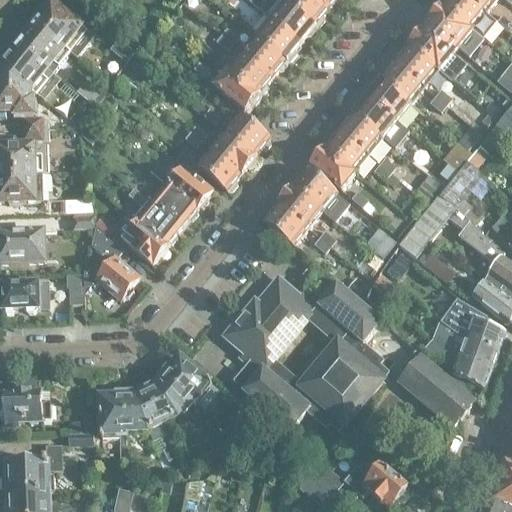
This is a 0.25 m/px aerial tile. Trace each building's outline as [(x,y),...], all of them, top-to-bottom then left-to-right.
[(253,0),(250,5),(261,14),(267,8),(257,0),(253,0)] [(315,0),(292,0),(288,6),(316,29),(330,12),(315,0)] [(315,0),(330,12),(340,0),(315,0)] [(468,0),(450,0),(444,8),(474,33),(488,16),(468,0)] [(468,0),(488,16),(501,0),(468,0)] [(261,14),(250,5),(244,12),(256,21),(261,14)] [(288,6),(274,23),(302,46),(316,29),(288,6)] [(53,7),(36,28),(71,56),(82,43),(77,38),(83,30),(74,24),(75,22),(63,13),(61,14),(53,7)] [(474,33),(444,8),(429,25),(461,51),(475,34),(474,33)] [(511,26),(503,19),(497,26),(509,35),(511,30),(511,26)] [(274,23),(260,40),(289,63),(302,46),(274,23)] [(36,28),(19,48),(49,72),(55,65),(60,69),(71,56),(36,28)] [(239,42),(228,32),(222,39),(233,48),(239,42)] [(424,32),(410,49),(440,74),(440,73),(442,74),(456,57),(424,32)] [(233,48),(222,39),(216,45),(227,55),(233,48)] [(260,40),(246,57),(275,80),(289,63),(260,40)] [(135,56),(119,43),(111,53),(127,67),(135,56)] [(19,48),(2,69),(37,97),(48,84),(43,79),(49,72),(19,48)] [(410,49),(396,66),(426,91),(440,74),(410,49)] [(233,73),(261,97),(275,80),(246,57),(233,73)] [(130,70),(147,83),(154,74),(137,61),(130,70)] [(200,66),(194,73),(206,82),(211,75),(200,66)] [(396,66),(382,84),(412,108),(420,98),(431,107),(430,108),(442,117),(442,116),(450,122),(455,116),(448,109),(437,99),(426,91),(396,66)] [(0,116),(14,116),(15,119),(33,119),(33,102),(31,102),(31,93),(2,69),(0,71),(0,116)] [(261,97),(233,73),(231,72),(216,90),(247,115),(261,97)] [(382,84),(368,101),(398,125),(412,108),(382,84)] [(84,87),(78,95),(93,107),(99,99),(84,87)] [(441,94),(437,99),(448,109),(453,103),(441,94)] [(93,107),(78,95),(70,105),(85,117),(93,107)] [(368,101),(354,118),(384,142),(398,125),(368,101)] [(511,111),(495,131),(509,143),(511,139),(511,111)] [(221,122),(210,113),(204,119),(216,129),(221,122)] [(340,135),(370,159),(380,167),(394,150),(384,142),(354,118),(340,135)] [(243,119),(228,136),(258,161),(273,143),(243,119)] [(44,122),(25,123),(25,133),(50,132),(49,124),(44,122)] [(103,134),(89,123),(81,132),(82,140),(92,147),(103,134)] [(414,128),(408,135),(419,144),(425,137),(414,128)] [(197,152),(208,139),(197,129),(185,143),(197,152)] [(482,139),(472,130),(459,146),(469,154),(482,139)] [(25,133),(23,133),(23,144),(50,143),(50,132),(25,133)] [(480,150),(480,151),(490,160),(490,159),(491,160),(505,143),(493,133),(480,149),(480,150)] [(340,135),(326,152),(356,176),(370,159),(340,135)] [(419,144),(408,135),(403,141),(414,150),(419,144)] [(228,136),(214,153),(244,178),(258,161),(228,136)] [(0,178),(43,177),(50,177),(49,149),(42,149),(23,150),(22,149),(6,150),(6,151),(0,151),(0,178)] [(480,151),(468,165),(478,173),(490,160),(480,151)] [(326,152),(312,170),(343,195),(357,177),(356,176),(326,152)] [(214,153),(200,170),(202,172),(230,195),(244,178),(214,153)] [(175,174),(166,185),(200,212),(215,194),(196,178),(202,172),(200,170),(185,157),(179,165),(185,170),(179,177),(175,174)] [(385,162),(380,169),(391,178),(396,171),(385,162)] [(478,173),(468,165),(439,199),(474,230),(484,222),(465,203),(472,196),(481,204),(495,186),(478,173)] [(391,178),(380,169),(374,175),(385,185),(391,178)] [(309,173),(295,191),(325,215),(338,198),(309,173)] [(43,177),(0,178),(0,206),(8,206),(8,208),(24,207),(24,205),(44,205),(43,177)] [(200,212),(166,185),(151,203),(185,231),(200,213),(199,213),(200,212)] [(295,191),(281,208),(311,232),(325,215),(295,191)] [(148,202),(135,192),(129,199),(142,209),(148,202)] [(410,235),(400,248),(417,262),(449,223),(460,231),(459,232),(465,236),(461,242),(496,269),(489,279),(486,284),(487,284),(511,303),(511,267),(503,261),(505,258),(499,254),(482,240),(482,238),(476,233),(477,232),(474,230),(439,199),(433,193),(412,221),(407,217),(400,227),(410,235)] [(358,196),(352,203),(364,212),(369,205),(358,196)] [(91,203),(66,205),(67,216),(75,216),(93,216),(91,203)] [(140,225),(170,249),(185,231),(151,203),(136,222),(140,225)] [(281,208),(267,225),(296,250),(311,232),(281,208)] [(96,232),(93,216),(75,216),(75,233),(96,232)] [(508,232),(498,224),(492,231),(502,239),(508,232)] [(170,249),(140,225),(124,244),(154,268),(170,249)] [(126,266),(120,262),(127,253),(98,230),(92,250),(104,260),(93,273),(90,270),(85,277),(85,290),(95,289),(100,283),(124,303),(142,283),(124,268),(126,266)] [(331,251),(336,245),(325,235),(320,242),(331,251)] [(43,237),(9,239),(0,239),(0,257),(0,268),(45,266),(43,237)] [(331,251),(320,242),(314,248),(326,258),(331,251)] [(413,266),(401,258),(387,277),(399,286),(413,266)] [(456,278),(431,258),(423,268),(448,288),(456,278)] [(383,275),(381,278),(382,279),(375,289),(386,297),(393,287),(388,283),(390,281),(383,275)] [(246,357),(243,361),(252,369),(239,385),(246,391),(242,396),(291,436),(308,416),(328,433),(331,428),(340,436),(390,376),(388,374),(394,367),(387,361),(385,364),(364,347),(382,324),(362,307),(338,287),(320,309),(304,296),(300,300),(280,283),(260,307),(256,304),(227,340),(246,357)] [(511,303),(487,284),(474,301),(508,328),(511,319),(511,303)] [(49,287),(38,287),(1,289),(2,316),(40,314),(39,311),(49,311),(49,287)] [(76,292),(76,305),(84,305),(84,291),(76,292)] [(441,327),(457,336),(466,341),(467,341),(499,355),(506,336),(493,330),(495,327),(488,321),(457,302),(441,327)] [(440,326),(434,344),(446,354),(492,375),(499,355),(467,341),(466,341),(457,336),(441,327),(440,326)] [(434,344),(426,351),(435,360),(457,369),(452,380),(454,381),(451,384),(467,398),(473,389),(486,395),(492,375),(446,354),(434,344)] [(417,356),(401,375),(406,379),(400,386),(453,431),(475,405),(467,398),(451,384),(417,356)] [(162,378),(192,403),(196,407),(213,387),(181,361),(180,363),(176,362),(162,378)] [(155,387),(146,392),(164,427),(180,419),(192,403),(162,378),(155,387)] [(137,396),(127,397),(128,434),(149,433),(155,445),(161,441),(167,452),(163,454),(169,465),(180,459),(173,446),(168,435),(167,434),(164,427),(146,392),(137,396)] [(5,396),(5,402),(6,426),(7,426),(7,430),(20,429),(20,425),(52,424),(51,406),(42,406),(42,395),(5,396)] [(128,434),(127,397),(106,397),(104,401),(101,401),(102,442),(128,440),(128,434)] [(261,427),(250,418),(241,429),(249,436),(261,427)] [(174,432),(168,435),(173,446),(180,442),(174,432)] [(70,451),(95,451),(95,438),(70,438),(70,451)] [(274,453),(261,447),(249,461),(246,477),(265,481),(268,469),(270,468),(274,453)] [(9,496),(9,497),(52,496),(55,496),(54,479),(49,479),(49,475),(63,475),(62,451),(48,451),(48,465),(32,465),(32,468),(8,468),(9,479),(7,479),(3,481),(3,494),(8,496),(9,496)] [(297,464),(281,451),(272,462),(287,474),(297,464)] [(129,452),(121,452),(121,467),(133,466),(132,461),(129,452)] [(331,473),(312,457),(308,461),(301,494),(321,511),(322,511),(349,511),(352,506),(350,505),(358,496),(377,511),(380,511),(383,509),(386,511),(390,511),(395,507),(408,492),(376,465),(365,477),(358,471),(353,478),(338,465),(331,473)] [(511,511),(511,465),(507,464),(491,511),(511,511)] [(204,511),(209,490),(192,487),(187,509),(200,511),(204,511)] [(130,511),(134,495),(119,492),(114,511),(130,511)] [(52,511),(52,496),(9,497),(9,511),(52,511)]
